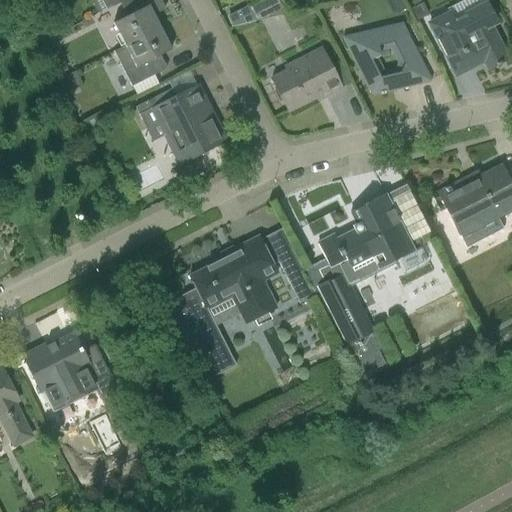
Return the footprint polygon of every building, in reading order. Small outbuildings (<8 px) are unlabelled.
[(124,17),(112,23),(124,46),(160,28),(154,16),(150,8),(161,3),(160,1),(159,0),(126,0),(118,4),(124,17)] [(265,0),(249,8),(249,9),(255,21),(285,15),(281,8),(277,0),(265,0)] [(277,0),(281,8),(282,7),(284,7),(291,3),(292,3),(290,0),(277,0)] [(429,24),(445,55),(454,73),(470,65),(469,62),(475,58),(477,61),(483,58),(488,68),(497,64),(498,66),(503,63),(502,62),(508,58),(491,26),(496,23),(486,3),(452,20),(449,13),(429,24)] [(421,4),(410,10),(416,21),(427,15),(421,4)] [(429,82),(430,80),(401,23),(344,36),(345,38),(343,38),(370,92),(374,95),(379,93),(380,94),(385,93),(384,92),(393,90),(395,86),(401,85),(404,88),(429,82)] [(124,46),(113,52),(120,64),(131,88),(135,86),(153,77),(146,63),(160,56),(171,50),(160,28),(124,46)] [(322,49),(302,59),(285,68),(286,71),(272,79),(289,112),(325,94),(326,97),(342,89),(322,49)] [(75,71),(56,81),(63,95),(82,86),(75,71)] [(158,105),(156,106),(152,108),(148,101),(135,107),(146,129),(163,121),(170,134),(166,136),(180,165),(225,143),(197,86),(175,96),(171,89),(154,98),(158,105)] [(93,119),(82,124),(88,136),(98,131),(93,119)] [(445,190),(438,193),(447,211),(459,233),(466,248),(502,229),(497,219),(505,215),(511,211),(511,182),(510,184),(501,167),(480,178),(466,185),(464,180),(449,188),(448,187),(444,189),(445,190)] [(325,259),(303,270),(313,291),(345,352),(350,361),(352,365),(355,364),(361,377),(384,365),(378,352),(382,349),(350,287),(397,263),(395,261),(414,251),(413,249),(420,246),(413,232),(406,235),(385,195),(385,194),(364,205),(370,217),(356,224),(354,225),(352,226),(354,230),(337,239),(335,235),(317,244),(325,259)] [(426,225),(416,230),(424,244),(433,239),(426,225)] [(257,236),(231,250),(233,253),(188,276),(195,288),(167,303),(207,380),(235,366),(206,310),(231,297),(244,324),(276,308),(262,281),(276,274),(257,236)] [(297,299),(313,291),(303,270),(295,255),(279,264),(297,299)] [(43,345),(22,356),(51,413),(96,390),(98,394),(114,386),(92,345),(82,350),(74,335),(55,344),(53,341),(45,345),(45,344),(43,345)] [(0,412),(7,425),(3,427),(13,446),(31,437),(13,403),(18,400),(1,366),(0,366),(0,412)]
